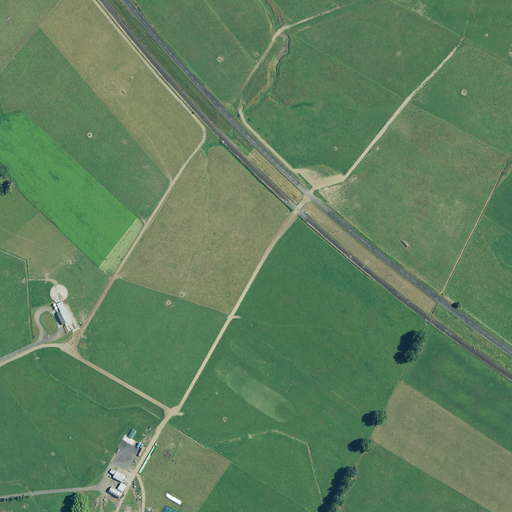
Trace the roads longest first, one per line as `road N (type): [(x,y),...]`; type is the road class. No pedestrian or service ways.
road 1 (unclassified): [(125,0),(310,196),(511,353)]
road 2 (track): [(171,412),(308,194)]
road 3 (track): [(171,412),(59,346),(38,346),(0,365)]
